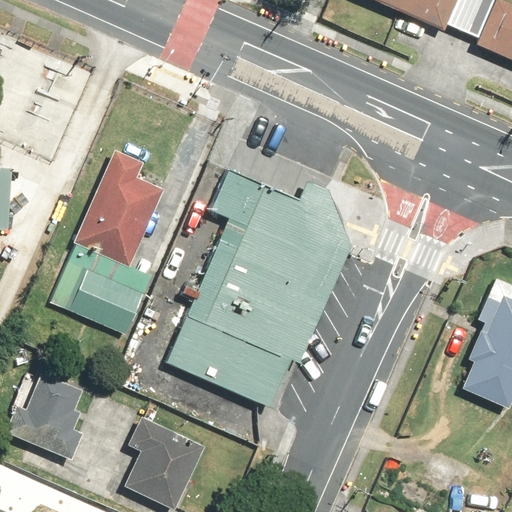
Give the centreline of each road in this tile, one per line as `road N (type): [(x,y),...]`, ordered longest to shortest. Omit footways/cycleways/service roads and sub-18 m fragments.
road 1 (tertiary): [(286,511),(446,144)]
road 2 (secondary): [(446,144),(126,0)]
